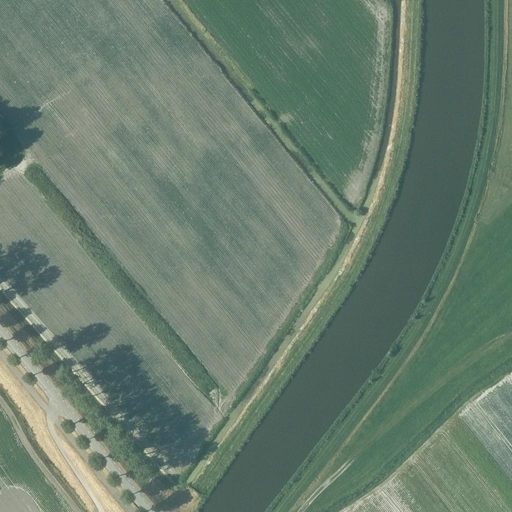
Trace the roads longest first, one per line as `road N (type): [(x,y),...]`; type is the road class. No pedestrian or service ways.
road 1 (tertiary): [(148,511),(0,331)]
road 2 (track): [(61,405),(49,422),(54,437),(101,511)]
